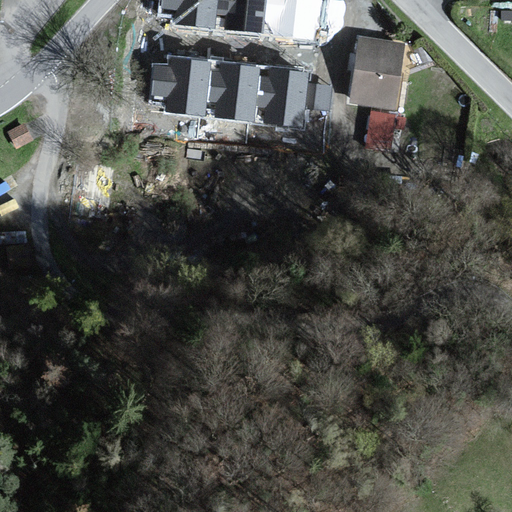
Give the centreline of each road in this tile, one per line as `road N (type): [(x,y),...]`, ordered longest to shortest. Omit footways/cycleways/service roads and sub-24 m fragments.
road 1 (track): [(511,310),(478,291),(455,291),(379,324),(229,313),(147,320),(72,303),(44,276),(34,224),(55,109),(48,57)]
road 2 (unclassified): [(105,0),(0,97)]
road 3 (unclassified): [(511,100),(412,0)]
